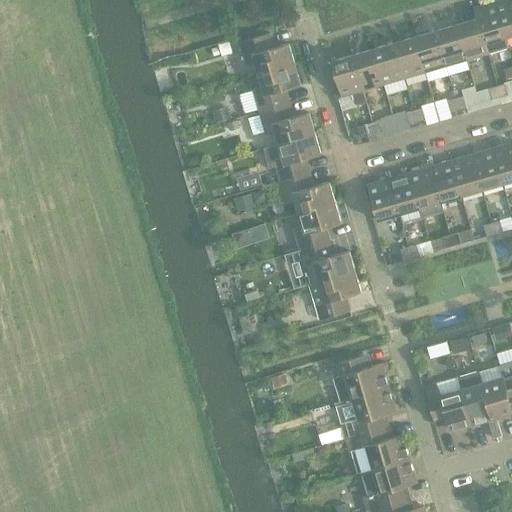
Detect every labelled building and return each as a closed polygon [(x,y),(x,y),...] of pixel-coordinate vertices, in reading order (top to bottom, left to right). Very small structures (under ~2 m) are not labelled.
[(511,0),(503,0),(496,2),(506,38),(511,36),(511,0)] [(496,2),(474,9),(477,19),(478,19),(485,44),(486,44),(489,54),(509,48),(506,38),(496,2)] [(477,19),(457,25),(467,61),(488,54),(489,54),(486,44),(485,44),(478,19),(477,19)] [(457,25),(436,31),(447,67),(467,61),(457,25)] [(436,31),(416,37),(426,73),(447,67),(436,31)] [(256,63),(259,75),(295,64),(289,44),(275,48),(270,34),(240,42),(247,66),(256,63)] [(416,37),(395,43),(405,79),(426,73),(416,37)] [(229,42),(219,45),(222,56),(233,53),(229,42)] [(395,43),(374,49),(384,85),(405,79),(395,43)] [(374,49),(354,55),(364,91),(384,85),(374,49)] [(354,55),(332,62),(342,97),(364,91),(354,55)] [(295,64),(259,75),(263,87),(254,89),(261,112),(291,103),(286,89),(302,85),(295,64)] [(506,84),(498,87),(501,98),(509,95),(506,84)] [(501,98),(498,87),(490,89),(493,100),(501,98)] [(509,95),(501,98),(503,105),(511,102),(509,95)] [(464,97),(456,99),(459,110),(467,108),(464,97)] [(459,110),(456,99),(448,101),(451,112),(459,110)] [(291,103),(261,112),(267,135),(276,132),(279,144),(316,133),(310,113),(295,117),(291,103)] [(422,109),(414,111),(418,122),(426,120),(422,109)] [(229,111),(216,115),(218,122),(231,118),(229,111)] [(418,122),(414,111),(406,113),(410,124),(418,122)] [(238,121),(228,124),(230,130),(240,128),(238,121)] [(381,121),(373,123),(376,134),(384,132),(381,121)] [(376,134),(373,123),(365,125),(368,137),(376,134)] [(384,132),(376,134),(378,140),(386,138),(384,132)] [(316,133),(279,144),(283,156),(274,159),(281,181),(311,172),(307,158),(322,154),(316,133)] [(511,143),(493,149),(503,184),(511,181),(511,143)] [(493,149),(472,155),(483,190),(503,184),(493,149)] [(472,155),(452,161),(462,196),(483,190),(472,155)] [(452,161),(431,167),(441,202),(462,196),(452,161)] [(431,167),(410,173),(420,208),(441,202),(431,167)] [(311,172),(281,181),(287,204),(296,201),(300,213),(336,203),(330,182),(315,186),(311,172)] [(410,173),(389,179),(400,215),(420,208),(410,173)] [(400,215),(389,179),(368,185),(378,221),(400,215)] [(266,189),(252,193),(255,202),(256,204),(265,201),(268,196),(266,189)] [(252,193),(235,199),(237,207),(255,202),(252,193)] [(336,203),(300,213),(303,225),(294,228),(301,251),(331,242),(327,228),(342,223),(336,203)] [(500,221),(492,223),(495,234),(503,232),(500,221)] [(265,223),(232,234),(237,248),(270,238),(265,223)] [(495,234),(492,223),(484,226),(487,237),(495,234)] [(459,233),(451,235),(454,246),(462,244),(459,233)] [(454,246),(451,235),(443,238),(446,249),(454,246)] [(331,242),(301,251),(311,285),(356,272),(350,251),(335,256),(331,242)] [(417,245),(409,247),(412,259),(420,256),(417,245)] [(412,259),(409,247),(401,250),(404,261),(412,259)] [(356,272),(311,285),(321,320),(351,311),(347,297),(363,292),(356,272)] [(258,291),(245,295),(248,302),(260,298),(258,291)] [(485,332),(472,336),(475,345),(488,342),(485,332)] [(466,337),(450,341),(454,354),(470,349),(466,337)] [(423,348),(414,351),(417,363),(426,360),(423,348)] [(340,377),(335,378),(341,402),(353,398),(390,388),(383,363),(368,368),(364,356),(336,364),(340,377)] [(511,361),(500,366),(503,377),(511,406),(511,361)] [(458,378),(462,389),(473,426),(489,421),(488,418),(492,416),(482,383),(483,383),(479,372),(458,378)] [(284,375),(273,378),(275,386),(286,383),(284,375)] [(511,406),(503,377),(483,383),(482,383),(492,416),(488,418),(489,421),(491,428),(499,426),(497,419),(511,414),(511,406)] [(473,426),(462,389),(458,378),(437,383),(439,389),(427,393),(435,421),(447,418),(451,432),(473,426)] [(341,402),(335,403),(346,440),(357,436),(385,428),(382,416),(397,412),(390,388),(353,398),(341,402)] [(494,438),(502,436),(499,426),(491,428),(494,438)] [(357,436),(346,440),(349,452),(355,450),(362,473),(411,459),(404,435),(389,439),(385,428),(357,436)] [(314,448),(293,454),(295,462),(309,458),(308,455),(315,453),(314,448)] [(411,459),(362,473),(369,496),(363,498),(367,510),(406,499),(403,487),(418,483),(411,459)] [(406,499),(367,510),(366,511),(426,511),(424,506),(410,510),(406,499)]
